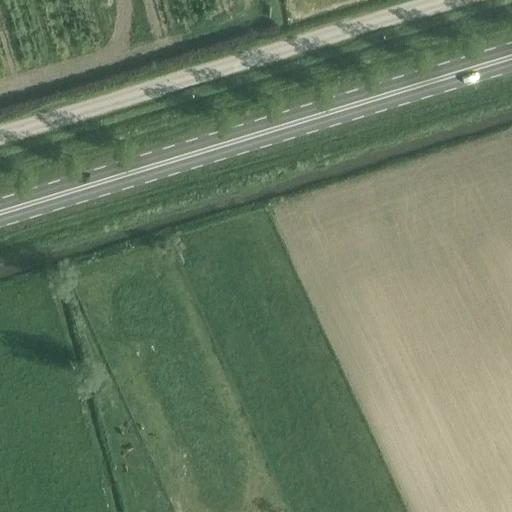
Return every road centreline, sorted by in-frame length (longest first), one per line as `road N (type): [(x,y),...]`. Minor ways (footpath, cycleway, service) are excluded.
road 1 (primary): [(0,212),(511,56)]
road 2 (unclassified): [(0,140),(472,0)]
